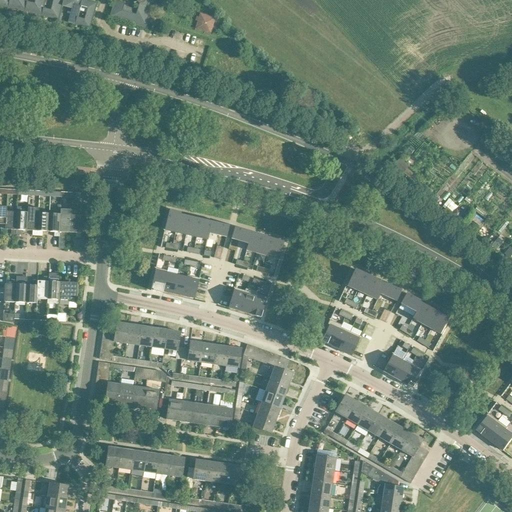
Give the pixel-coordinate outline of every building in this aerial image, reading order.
[(0,0),(0,6),(7,8),(9,0),(0,0)] [(9,0),(7,8),(24,12),(26,2),(26,0),(9,0)] [(41,16),(43,8),(44,0),(35,0),(35,3),(26,2),(24,12),(29,13),(41,16)] [(53,0),(51,10),(43,8),(41,16),(58,20),(62,6),(63,0),(53,0)] [(63,0),(62,6),(72,9),(68,23),(74,25),(77,17),(80,6),(81,0),(63,0)] [(85,19),(77,17),(74,25),(89,29),(97,3),(87,0),(81,0),(80,6),(88,8),(85,19)] [(135,0),(136,0),(136,1),(137,2),(138,3),(139,3),(139,4),(140,4),(141,4),(142,4),(139,11),(137,10),(136,15),(122,11),(124,3),(115,0),(109,17),(147,29),(149,22),(155,0),(135,0)] [(211,33),(214,17),(198,14),(195,30),(211,33)] [(16,212),(15,235),(20,235),(20,230),(26,231),(27,208),(17,207),(16,212)] [(27,208),(26,231),(32,231),(32,236),(36,236),(38,213),(39,208),(27,208)] [(471,220),(484,227),(483,228),(490,232),(494,225),(495,226),(499,219),(478,208),(471,220)] [(64,233),(70,233),(71,210),(60,209),(60,215),(58,237),(63,237),(64,233)] [(83,211),(71,210),(70,233),(76,233),(75,238),(86,238),(88,212),(83,212),(83,211)] [(180,215),(180,213),(169,210),(164,230),(175,233),(179,215),(180,215)] [(6,212),(5,230),(11,230),(11,234),(15,235),(16,212),(6,212)] [(38,213),(36,236),(42,236),(42,232),(48,232),(49,214),(38,213)] [(49,214),(48,232),(54,232),(54,237),(58,237),(60,215),(49,214)] [(175,233),(186,235),(190,217),(180,215),(179,215),(175,233)] [(200,220),(190,217),(186,235),(196,238),(200,220)] [(207,240),(209,234),(208,234),(211,222),(200,220),(196,238),(207,240)] [(208,234),(209,234),(226,238),(228,226),(211,222),(208,234)] [(251,233),(234,228),(231,239),(248,244),(251,233)] [(262,236),(251,233),(248,244),(246,250),(256,254),(262,236)] [(272,239),(262,236),(256,254),(267,257),(272,239)] [(279,260),(281,254),(280,254),(283,242),(272,239),(267,257),(279,260)] [(166,273),(167,271),(155,268),(150,291),(162,293),(162,291),(166,273)] [(166,273),(162,291),(173,294),(177,276),(178,270),(168,268),(167,271),(166,273)] [(348,280),(346,286),(357,291),(365,274),(354,269),(349,280),(348,280)] [(58,305),(58,300),(59,282),(59,274),(49,274),(48,277),(47,300),(47,304),(58,305)] [(367,296),(375,279),(365,274),(357,291),(367,296)] [(187,278),(177,276),(173,294),(183,296),(187,278)] [(187,276),(187,278),(183,296),(194,299),(194,298),(199,278),(187,276)] [(15,280),(14,303),(24,303),(26,285),(27,285),(27,277),(16,277),(16,280),(15,280)] [(36,299),(47,300),(48,277),(44,277),(43,282),(37,281),(36,299)] [(59,282),(58,300),(69,301),(69,302),(77,303),(77,302),(78,279),(65,278),(65,283),(59,282)] [(375,279),(367,296),(377,300),(380,294),(379,294),(384,283),(375,279)] [(4,302),(14,303),(15,280),(11,280),(11,284),(5,284),(4,302)] [(27,285),(26,285),(24,303),(36,304),(36,299),(37,281),(33,281),(32,286),(27,285)] [(396,302),(401,291),(384,283),(379,294),(380,294),(396,302)] [(245,291),(234,288),(228,308),(239,311),(245,291)] [(245,291),(239,311),(249,315),(255,294),(256,295),(257,292),(245,289),(245,291)] [(264,306),(265,307),(267,298),(256,295),(255,294),(249,315),(260,318),(264,306)] [(416,313),(422,302),(406,294),(400,304),(416,312),(416,313)] [(412,318),(422,324),(431,307),(422,302),(416,313),(416,312),(412,318)] [(441,313),(431,307),(422,324),(432,329),(441,313)] [(441,313),(432,329),(443,335),(446,329),(445,329),(451,318),(441,313)] [(12,323),(13,314),(3,314),(3,322),(12,323)] [(23,320),(23,315),(22,315),(13,314),(12,323),(14,323),(14,319),(23,320)] [(330,320),(325,330),(326,331),(321,342),(331,346),(340,327),(340,328),(341,326),(330,320)] [(114,342),(126,344),(129,325),(116,323),(116,326),(115,325),(115,331),(114,337),(114,342)] [(141,326),(129,325),(126,344),(139,346),(141,326)] [(6,337),(14,339),(16,327),(7,326),(6,337)] [(154,328),(141,326),(139,346),(152,348),(154,328)] [(341,351),(350,332),(340,328),(340,327),(331,346),(341,351)] [(152,348),(151,355),(163,356),(164,350),(165,350),(167,330),(154,328),(152,348)] [(176,332),(167,330),(165,350),(176,351),(176,356),(175,359),(176,359),(181,360),(183,348),(177,347),(179,332),(176,332)] [(360,337),(350,332),(341,351),(351,356),(351,355),(360,337)] [(6,337),(4,348),(13,349),(14,339),(6,337)] [(181,360),(200,363),(202,343),(190,342),(189,349),(183,348),(181,360)] [(215,345),(202,343),(200,363),(213,365),(215,345)] [(253,347),(247,344),(243,355),(243,356),(248,358),(249,358),(253,347)] [(215,345),(213,365),(225,367),(228,347),(215,345)] [(238,369),(241,349),(228,347),(225,367),(238,369)] [(253,347),(249,358),(254,360),(258,349),(253,347)] [(2,358),(11,360),(13,349),(4,348),(2,358)] [(258,349),(254,360),(260,362),(264,351),(258,349)] [(264,351),(260,362),(265,364),(270,353),(264,351)] [(270,353),(265,364),(271,366),(275,355),(270,353)] [(383,372),(384,373),(393,377),(402,361),(403,359),(393,354),(383,371),(383,372)] [(275,355),(271,366),(274,367),(277,368),(281,357),(275,355)] [(1,369),(10,370),(11,360),(2,358),(1,369)] [(402,361),(393,377),(402,383),(411,366),(402,361)] [(418,378),(419,378),(423,370),(412,364),(411,366),(402,383),(412,388),(418,378)] [(277,368),(274,367),(270,379),(288,386),(292,374),(276,368),(277,368)] [(0,375),(0,380),(8,381),(10,370),(1,369),(0,375)] [(288,386),(270,379),(265,391),(284,398),(288,386)] [(105,402),(118,404),(120,385),(108,383),(107,388),(106,394),(105,400),(105,402)] [(130,406),(133,387),(120,385),(118,404),(130,406)] [(130,406),(143,408),(145,389),(133,387),(130,406)] [(143,408),(155,410),(158,391),(145,389),(143,408)] [(284,398),(265,391),(261,403),(280,409),(284,398)] [(335,412),(346,418),(356,402),(345,395),(335,412)] [(169,400),(166,419),(176,421),(179,421),(181,402),(169,400)] [(181,402),(179,421),(191,423),(194,404),(181,402)] [(367,408),(356,402),(346,418),(357,425),(367,408)] [(280,409),(261,403),(257,415),(275,421),(280,409)] [(194,404),(191,423),(204,425),(206,406),(194,404)] [(206,406),(204,425),(216,427),(219,407),(206,406)] [(219,407),(216,427),(229,429),(232,409),(219,407)] [(378,415),(367,408),(357,425),(368,431),(378,415)] [(498,421),(488,414),(483,421),(484,421),(477,431),(486,438),(498,421)] [(252,427),(271,433),(275,421),(257,415),(252,427)] [(389,421),(378,415),(368,431),(379,438),(389,421)] [(400,428),(389,421),(379,438),(390,445),(400,428)] [(505,430),(506,430),(507,428),(498,421),(486,438),(494,444),(505,430)] [(411,434),(400,428),(390,445),(401,451),(411,434)] [(334,439),(336,435),(326,429),(323,433),(334,439)] [(505,430),(494,444),(504,451),(511,439),(511,434),(506,430),(505,430)] [(422,440),(411,434),(401,451),(412,457),(413,458),(413,457),(416,452),(419,447),(418,447),(422,440)] [(347,441),(336,435),(334,439),(345,445),(347,441)] [(359,448),(347,441),(345,445),(356,452),(359,448)] [(121,449),(108,447),(105,467),(118,468),(121,449)] [(419,447),(416,452),(425,458),(428,453),(419,447)] [(367,458),(370,454),(359,448),(356,452),(367,458)] [(133,451),(121,449),(118,468),(131,470),(133,451)] [(146,453),(133,451),(131,470),(143,472),(146,453)] [(422,463),(425,458),(416,452),(413,457),(422,463)] [(158,455),(146,453),(143,472),(156,474),(158,455)] [(381,461),(370,454),(367,458),(378,465),(381,461)] [(171,456),(158,455),(156,474),(168,476),(171,456)] [(176,457),(171,456),(168,476),(176,477),(181,478),(184,458),(176,457)] [(316,456),(314,469),(334,471),(336,459),(316,456)] [(413,458),(412,457),(409,462),(419,468),(422,463),(413,457),(413,458)] [(193,479),(205,481),(208,462),(195,460),(193,479)] [(377,494),(383,495),(401,497),(403,488),(397,487),(398,481),(363,461),(361,472),(381,483),(378,488),(377,494)] [(392,467),(381,461),(378,465),(390,471),(392,467)] [(221,464),(208,462),(205,481),(218,483),(221,464)] [(416,473),(419,468),(409,462),(406,467),(416,473)] [(218,483),(230,485),(233,466),(221,464),(218,483)] [(246,467),(233,466),(230,485),(243,487),(246,467)] [(402,473),(392,467),(390,471),(400,477),(402,473)] [(416,473),(406,467),(403,472),(413,478),(416,473)] [(332,484),(334,471),(314,469),(312,481),(332,484)] [(410,484),(413,478),(403,472),(402,473),(400,477),(410,484)] [(312,481),(311,494),(330,496),(332,484),(312,481)] [(67,499),(68,486),(49,483),(49,484),(47,496),(67,499)] [(328,509),(330,496),(311,494),(309,506),(328,509)] [(400,508),(401,497),(383,495),(381,505),(400,508)] [(47,496),(45,509),(65,511),(67,499),(47,496)]
